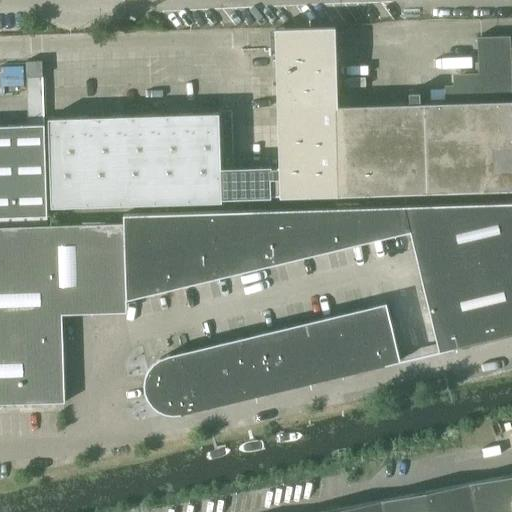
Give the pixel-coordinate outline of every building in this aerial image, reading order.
[(226,167),(221,167),(222,198),(271,196),(271,194),(279,194),(279,196),(511,189),(511,99),(508,100),(506,35),(473,36),(474,72),(452,72),(453,101),(420,102),(420,91),(408,91),(409,103),(337,105),(336,56),(336,51),(335,27),(275,28),(275,53),(276,78),(279,165),(277,165),(277,166),(271,167),(271,165),(239,166),(233,166),(226,167)] [(42,76),(42,60),(26,60),(26,77),(42,76)] [(44,124),(42,76),(26,77),(28,125),(44,124)] [(218,111),(185,112),(188,202),(222,201),(222,198),(221,167),(219,111),(218,111)] [(185,112),(150,114),(154,203),(188,202),(185,112)] [(150,114),(116,115),(119,205),(154,203),(150,114)] [(116,115),(81,116),(85,206),(119,205),(116,115)] [(49,117),(47,117),(50,207),(85,206),(81,116),(49,117)] [(44,124),(28,125),(0,125),(0,216),(46,215),(46,179),(44,124)] [(511,202),(222,211),(122,214),(122,222),(126,300),(410,231),(434,330),(439,351),(511,334),(511,202)] [(126,300),(122,222),(115,222),(0,226),(0,404),(65,402),(61,305),(126,303),(126,300)] [(400,361),(395,340),(386,303),(166,356),(159,359),(153,363),(148,369),(145,376),(144,384),(145,392),(147,399),(152,405),(158,410),(165,413),(173,415),(181,414),(183,413),(286,389),(382,365),(385,364),(400,361)] [(511,511),(511,474),(470,483),(475,511),(511,511)] [(475,511),(470,483),(381,500),(383,511),(475,511)] [(383,511),(381,500),(320,511),(383,511)]
